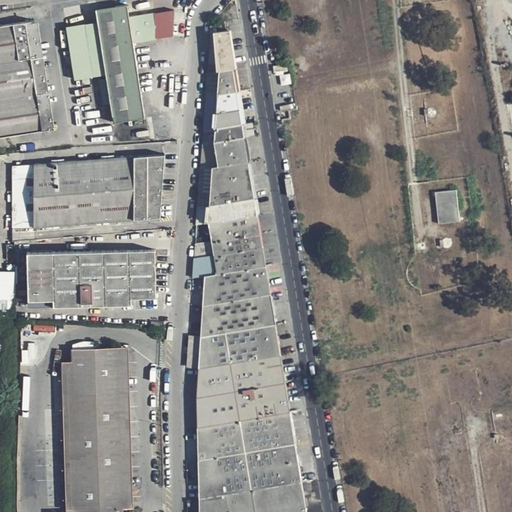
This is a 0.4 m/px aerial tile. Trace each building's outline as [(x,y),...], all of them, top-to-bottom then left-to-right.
[(127,5),(96,10),(98,20),(106,74),(114,122),(145,117),(133,43),(157,39),(155,14),(129,18),(127,5)] [(175,11),(155,14),(157,39),(173,36),(175,11)] [(98,20),(67,25),(75,79),(106,74),(98,20)] [(33,21),(0,26),(0,136),(50,129),(50,127),(54,126),(38,23),(34,23),(33,21)] [(218,32),(226,30),(225,23),(217,24),(218,32)] [(218,32),(220,55),(232,53),(228,30),(226,30),(218,32)] [(220,55),(221,72),(234,70),(232,53),(220,55)] [(238,92),(234,70),(221,72),(220,94),(238,92)] [(220,94),(221,72),(209,73),(207,96),(220,94)] [(243,124),(238,92),(220,94),(217,129),(243,124)] [(217,129),(220,94),(207,96),(205,130),(217,129)] [(246,137),(243,124),(217,129),(216,142),(246,137)] [(250,162),(246,137),(216,142),(221,167),(250,162)] [(164,155),(36,164),(35,227),(159,216),(164,155)] [(256,198),(250,162),(221,167),(214,168),(213,185),(211,206),(256,198)] [(213,185),(214,168),(202,170),(199,207),(211,206),(213,185)] [(456,191),(436,192),(438,223),(458,221),(456,191)] [(258,214),(256,198),(211,206),(210,223),(258,214)] [(210,223),(211,206),(199,207),(198,225),(210,223)] [(264,247),(258,214),(210,223),(213,242),(215,256),(264,247)] [(213,242),(197,243),(196,259),(215,256),(213,242)] [(267,266),(264,247),(215,256),(218,274),(267,266)] [(29,253),(29,300),(54,300),(54,306),(132,305),(132,298),(157,297),(155,250),(29,253)] [(218,274),(215,256),(196,259),(194,278),(206,276),(218,274)] [(272,295),(267,266),(218,274),(206,276),(204,306),(272,295)] [(0,309),(16,309),(16,270),(0,269),(0,309)] [(277,325),(272,295),(204,306),(202,337),(277,325)] [(282,355),(277,325),(202,337),(200,369),(282,355)] [(200,369),(202,337),(190,339),(188,371),(200,369)] [(74,360),(74,502),(74,510),(121,510),(121,481),(121,453),(117,346),(73,347),(74,360)] [(128,346),(117,346),(121,453),(121,481),(121,510),(133,509),(132,476),(128,346)] [(291,412),(282,355),(200,369),(198,399),(199,428),(291,412)] [(63,361),(65,478),(65,506),(65,510),(74,510),(74,502),(74,360),(63,361)] [(297,444),(291,412),(199,428),(200,460),(297,444)] [(201,511),(231,511),(228,494),(303,482),(297,444),(200,460),(201,511)] [(307,511),(308,511),(303,482),(228,494),(231,511),(307,511)]
